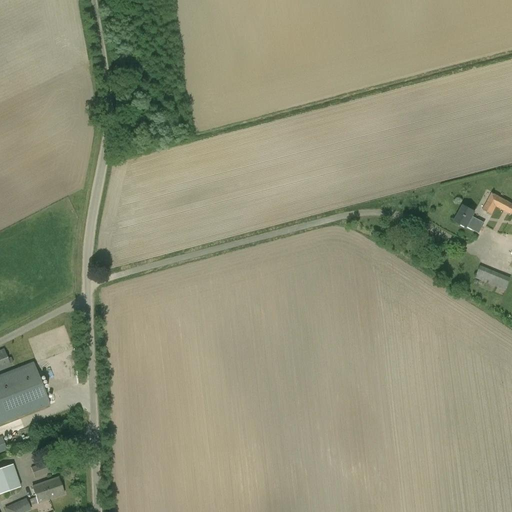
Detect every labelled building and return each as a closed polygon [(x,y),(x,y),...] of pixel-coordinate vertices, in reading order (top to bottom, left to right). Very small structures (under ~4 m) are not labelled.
[(511,216),(511,214),(511,204),(492,194),(483,211),(492,216),(496,208),(511,216)] [(472,218),(474,213),(463,207),(455,222),(466,228),(479,235),(485,224),(472,218)] [(481,267),(475,279),(506,292),(511,280),(481,267)] [(3,351),(0,352),(0,371),(10,367),(3,351)] [(33,363),(11,371),(0,375),(0,424),(11,420),(14,419),(49,405),(33,363)] [(50,474),(47,463),(30,468),(34,480),(50,474)] [(0,496),(20,489),(12,465),(0,468),(0,496)] [(31,506),(64,495),(58,479),(32,488),(35,498),(30,501),(31,506)] [(26,511),(31,510),(26,499),(4,508),(5,511),(26,511)]
